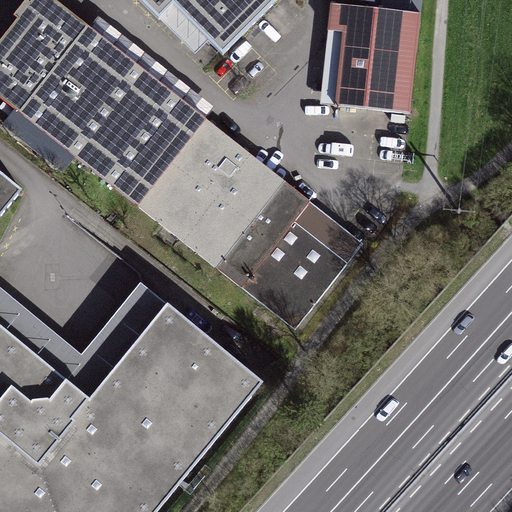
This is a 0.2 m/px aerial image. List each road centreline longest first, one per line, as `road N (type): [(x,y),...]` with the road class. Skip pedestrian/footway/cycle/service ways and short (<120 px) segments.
road 1 (track): [(436,196),(381,253),(189,511)]
road 2 (motorway): [(511,312),(331,511)]
road 3 (track): [(444,0),(427,173),(436,196)]
